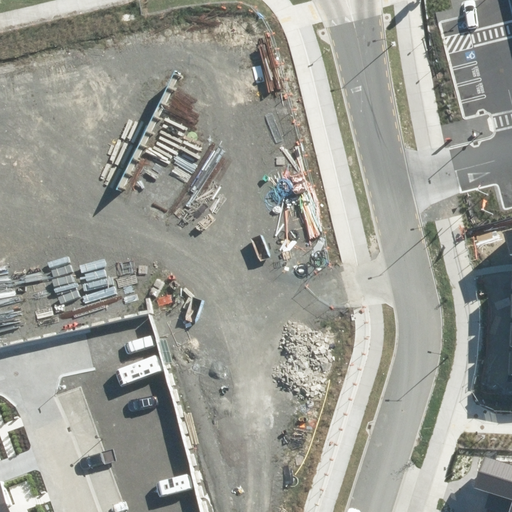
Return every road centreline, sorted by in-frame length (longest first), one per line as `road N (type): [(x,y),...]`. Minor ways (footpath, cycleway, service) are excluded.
road 1 (residential): [(24,366),(417,281)]
road 2 (tertiary): [(417,281),(350,0)]
road 3 (tertiary): [(377,511),(418,368),(417,281)]
road 4 (residential): [(24,366),(70,511)]
